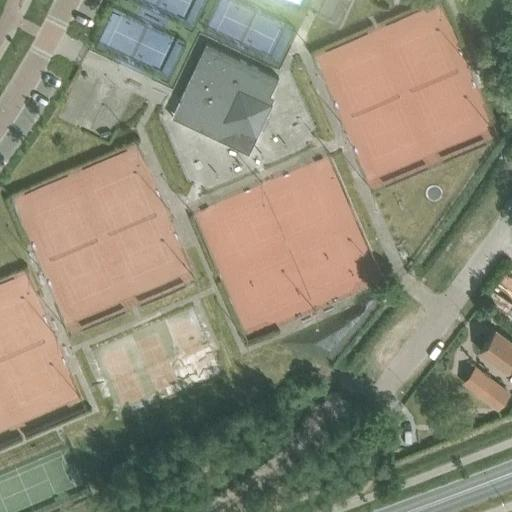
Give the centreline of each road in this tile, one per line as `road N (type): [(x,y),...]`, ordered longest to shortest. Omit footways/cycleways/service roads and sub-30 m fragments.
road 1 (residential): [(368,389),(511,188)]
road 2 (residential): [(0,118),(68,0)]
